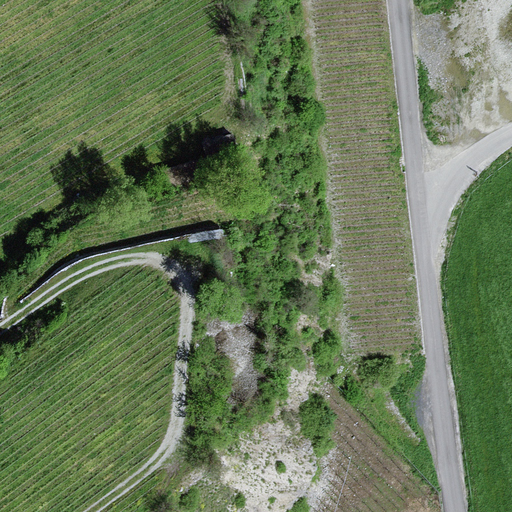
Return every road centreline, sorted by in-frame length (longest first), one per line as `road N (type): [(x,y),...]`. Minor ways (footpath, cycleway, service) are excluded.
road 1 (unclassified): [(451,511),(397,0)]
road 2 (track): [(91,511),(152,467),(167,446),(188,323),(186,288),(175,269),(134,258),(66,282),(0,331)]
road 3 (track): [(0,251),(90,184),(178,147)]
